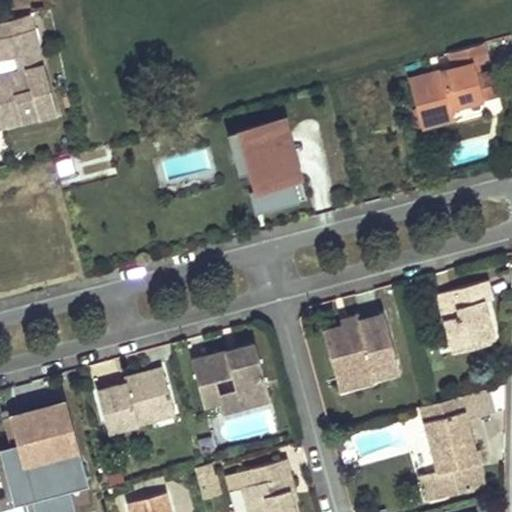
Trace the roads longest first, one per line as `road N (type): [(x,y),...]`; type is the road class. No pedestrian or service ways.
road 1 (residential): [(511,183),(265,238)]
road 2 (residential): [(280,291),(511,228)]
road 3 (residential): [(344,511),(280,291)]
road 4 (residential): [(265,238),(112,284)]
road 5 (residential): [(129,332),(280,291)]
road 6 (residential): [(0,367),(129,332)]
